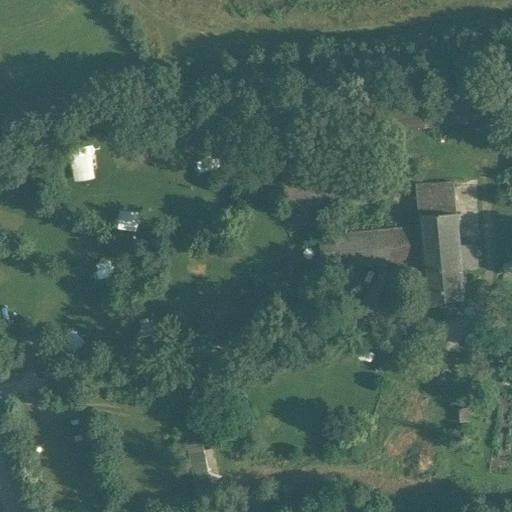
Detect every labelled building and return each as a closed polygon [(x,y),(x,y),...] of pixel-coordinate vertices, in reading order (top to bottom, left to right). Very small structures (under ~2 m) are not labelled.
[(377,133),(493,122),(491,101),(376,112),(377,133)] [(286,211),(388,203),(384,159),(347,162),(346,147),(310,150),(311,166),(283,169),(286,211)] [(72,150),(74,172),(94,171),(93,149),(72,150)] [(457,213),(455,181),(416,183),(419,215),(417,215),(418,224),(318,234),(321,270),(423,261),(426,303),(465,299),(464,279),(459,213),(457,213)] [(138,233),(144,214),(128,209),(122,228),(138,233)] [(0,269),(0,282),(23,281),(22,268),(0,269)]
